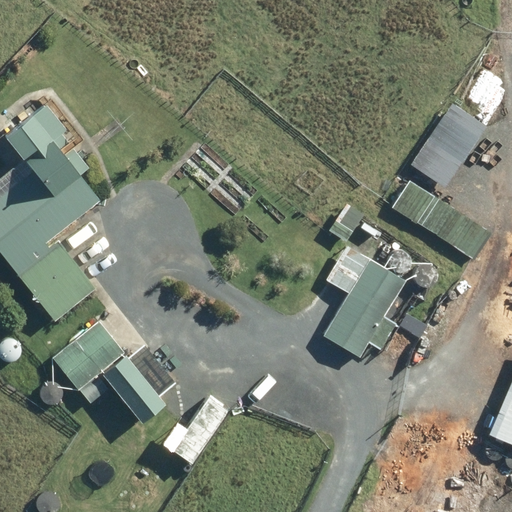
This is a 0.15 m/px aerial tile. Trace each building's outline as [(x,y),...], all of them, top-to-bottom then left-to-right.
[(452,103),(409,163),(443,187),(486,127),(452,103)] [(20,111),(0,128),(0,147),(24,176),(0,195),(0,257),(50,318),(92,283),(51,235),(95,198),(20,111)] [(498,239),(407,179),(389,207),(480,267),(498,239)] [(392,269),(345,241),(324,277),(371,305),(392,269)] [(142,283),(134,305),(167,316),(174,294),(142,283)] [(130,368),(115,350),(120,346),(93,316),(48,357),(91,404),(105,391),(131,422),(157,400),(152,395),(172,376),(148,351),(130,368)] [(511,369),(486,432),(511,442),(511,369)]
